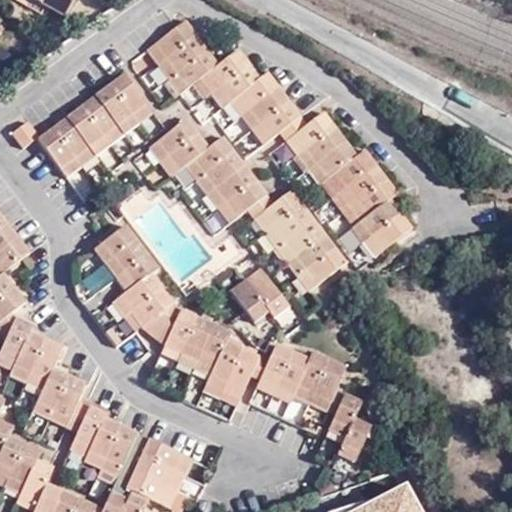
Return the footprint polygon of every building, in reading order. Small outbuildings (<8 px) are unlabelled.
[(41,0),(73,17),(82,0),(41,0)] [(0,47),(16,31),(0,15),(0,47)] [(197,19),(162,46),(159,48),(170,63),(208,34),(197,19)] [(219,48),(208,34),(170,63),(181,77),(219,48)] [(130,39),(126,43),(140,62),(144,58),(130,39)] [(193,91),(207,81),(215,75),(231,63),(219,48),(181,77),(193,91)] [(251,48),(231,63),(215,75),(225,90),(262,63),(251,48)] [(244,99),(273,77),(262,63),(225,90),(236,105),(244,99)] [(153,123),(168,111),(138,71),(123,83),(153,123)] [(280,72),(273,77),(244,99),(255,114),(292,86),(280,72)] [(207,81),(218,96),(225,90),(215,75),(207,81)] [(175,81),(186,96),(193,91),(181,77),(175,81)] [(139,134),(153,123),(123,83),(108,93),(139,134)] [(304,101),(292,86),(255,114),(267,129),(304,101)] [(124,146),(139,134),(108,93),(93,105),(124,146)] [(267,129),(278,143),(296,130),(315,116),(304,101),(267,129)] [(110,156),(124,146),(93,105),(79,115),(110,156)] [(301,138),(312,152),(349,125),(337,110),(320,123),(301,138)] [(95,167),(110,156),(79,115),(65,126),(95,167)] [(37,117),(21,129),(34,146),(49,134),(37,117)] [(173,160),(211,131),(200,117),(162,146),(173,160)] [(360,140),(349,125),(312,152),(324,167),(360,140)] [(53,135),(50,138),(57,148),(64,157),(70,165),(77,174),(80,178),(95,167),(65,126),(53,135)] [(260,134),(270,148),(278,143),(267,129),(260,134)] [(173,160),(184,175),(199,163),(222,146),(211,131),(173,160)] [(199,163),(210,178),(248,150),(236,135),(222,146),(199,163)] [(342,176),(371,155),(360,140),(324,167),(334,181),(342,176)] [(378,149),(371,155),(342,176),(355,192),(391,166),(378,149)] [(210,178),(222,193),(259,165),(248,150),(210,178)] [(306,157),(317,172),(324,167),(312,152),(306,157)] [(222,193),(232,206),(269,179),(259,165),(222,193)] [(402,179),(391,166),(355,192),(365,205),(402,179)] [(243,221),(259,209),(280,194),(269,179),(232,206),(243,221)] [(412,193),(402,179),(365,205),(376,220),(405,198),(412,193)] [(317,204),(306,190),(287,204),(269,217),(280,231),(317,204)] [(267,219),(269,217),(287,204),(280,194),(259,209),(267,219)] [(378,242),(416,213),(405,198),(376,220),(366,227),(378,242)] [(280,231),(291,246),(328,219),(317,204),(280,231)] [(0,235),(18,222),(14,216),(7,206),(0,211),(0,235)] [(427,227),(416,213),(378,242),(388,255),(427,227)] [(339,234),(328,219),(291,246),(302,260),(339,234)] [(0,257),(29,236),(27,233),(20,224),(18,222),(0,235),(0,257)] [(104,249),(115,263),(148,238),(138,225),(104,249)] [(350,247),(339,234),(302,260),(313,275),(350,247)] [(39,250),(34,243),(29,236),(0,257),(0,275),(2,279),(14,270),(39,250)] [(159,252),(148,238),(115,263),(126,277),(159,252)] [(361,262),(350,247),(313,275),(324,289),(361,262)] [(171,267),(159,252),(126,277),(137,291),(164,272),(171,267)] [(292,293),(263,255),(247,266),(273,300),(277,305),(292,293)] [(273,300),(247,266),(233,277),(259,310),(273,300)] [(124,301),(134,315),(142,310),(174,286),(164,272),(137,291),(124,301)] [(20,313),(37,300),(26,286),(0,306),(0,321),(3,326),(20,313)] [(184,301),(174,286),(142,310),(152,324),(184,301)] [(184,301),(152,324),(174,345),(191,310),(184,301)] [(174,345),(192,352),(209,317),(191,309),(191,310),(174,345)] [(26,317),(20,313),(3,326),(14,341),(26,317)] [(41,331),(44,325),(26,317),(14,341),(8,355),(25,363),(41,331)] [(225,323),(209,317),(192,352),(209,359),(225,323)] [(241,331),(225,323),(209,359),(225,367),(237,340),(241,331)] [(41,331),(25,363),(20,375),(37,382),(57,338),(41,331)] [(53,389),(64,367),(74,345),(60,339),(57,338),(37,382),(53,389)] [(237,340),(225,367),(217,384),(233,391),(254,348),(237,340)] [(287,388),(304,352),(288,343),(279,360),(270,381),(287,388)] [(236,392),(250,398),(260,377),(269,356),(254,348),(233,391),(236,392)] [(303,396),(319,404),(341,359),(325,351),(320,359),(303,396)] [(320,359),(304,352),(287,388),(303,396),(320,359)] [(260,377),(270,381),(279,360),(269,356),(260,377)] [(319,404),(337,411),(346,390),(357,367),(341,359),(319,404)] [(80,375),(64,367),(53,389),(46,405),(42,412),(59,419),(80,375)] [(74,428),(88,398),(96,382),(87,379),(80,375),(59,419),(74,428)] [(356,394),(346,390),(337,411),(345,415),(356,394)] [(0,391),(0,428),(6,417),(14,399),(0,391)] [(233,398),(247,404),(250,398),(236,392),(233,398)] [(373,402),(356,394),(345,415),(339,430),(356,437),(366,417),(373,402)] [(100,403),(88,398),(74,428),(86,433),(100,403)] [(262,399),(251,424),(262,429),(273,405),(262,399)] [(77,451),(95,459),(116,416),(117,411),(100,403),(86,433),(77,451)] [(271,433),(282,410),(278,408),(273,405),(262,429),(271,433)] [(282,410),(271,433),(282,438),(294,415),(282,410)] [(294,415),(282,438),(293,443),(303,420),(294,415)] [(116,416),(95,459),(92,465),(108,473),(121,444),(131,422),(116,416)] [(6,417),(0,428),(0,456),(5,459),(18,433),(22,424),(6,417)] [(366,417),(356,437),(348,452),(366,460),(383,426),(366,417)] [(179,418),(170,441),(180,445),(190,424),(179,418)] [(302,447),(313,425),(310,423),(303,420),(293,443),(302,447)] [(125,481),(148,431),(140,427),(131,422),(121,444),(108,473),(118,478),(125,481)] [(190,424),(180,445),(190,450),(200,429),(190,424)] [(313,425),(302,447),(312,452),(322,429),(313,425)] [(200,429),(190,450),(200,454),(211,433),(200,429)] [(148,431),(125,481),(120,491),(138,498),(143,489),(137,485),(144,469),(152,452),(159,436),(150,432),(148,431)] [(18,433),(5,459),(0,468),(5,470),(16,475),(33,440),(18,433)] [(211,433),(200,454),(201,455),(210,460),(220,438),(211,433)] [(194,472),(201,455),(200,454),(190,450),(180,445),(170,441),(159,436),(152,452),(194,472)] [(220,464),(230,443),(220,438),(210,460),(220,464)] [(33,440),(16,475),(13,483),(30,490),(45,459),(50,448),(33,440)] [(152,452),(144,469),(187,488),(194,472),(152,452)] [(45,459),(30,490),(26,498),(43,507),(56,482),(62,467),(45,459)] [(443,511),(418,464),(387,487),(400,511),(443,511)] [(144,469),(137,485),(143,489),(160,496),(178,505),(187,488),(144,469)] [(2,477),(13,483),(16,475),(5,470),(2,477)] [(56,482),(43,507),(40,511),(61,511),(72,489),(56,482)] [(72,489),(61,511),(81,511),(89,498),(72,489)] [(152,511),(160,496),(143,489),(138,498),(131,511),(152,511)] [(131,511),(138,498),(120,491),(110,511),(131,511)] [(102,511),(105,506),(89,498),(81,511),(102,511)]
